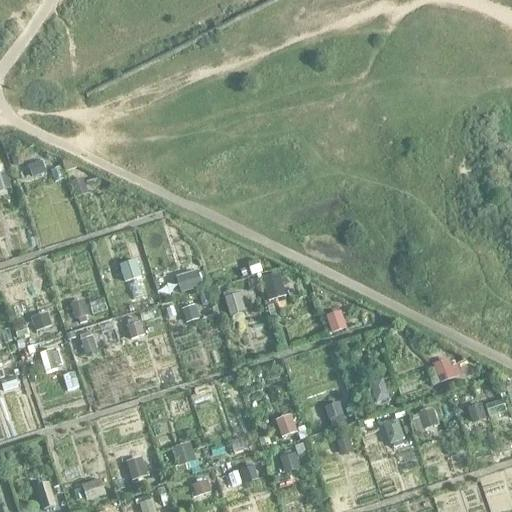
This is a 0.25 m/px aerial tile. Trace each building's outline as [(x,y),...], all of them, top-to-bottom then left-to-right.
[(19,154),(10,157),(14,168),(22,165),(19,154)] [(64,161),(61,162),(65,173),(77,169),(77,168),(64,161)] [(42,162),(28,167),(32,179),(46,174),(42,162)] [(0,175),(0,192),(11,189),(6,173),(5,174),(0,175)] [(82,179),(69,183),(75,199),(87,195),(82,179)] [(136,261),(119,266),(124,283),(141,278),(136,261)] [(197,271),(175,278),(180,295),(202,288),(197,271)] [(279,274),(261,279),(267,303),(286,298),(279,274)] [(239,294),(224,298),(230,318),(245,313),(239,294)] [(82,301),(70,305),(75,321),(88,317),(82,301)] [(193,307),(183,310),(187,324),(197,321),(193,307)] [(340,312),(325,317),(331,334),(346,329),(340,312)] [(47,313),(30,319),(35,333),(52,327),(47,313)] [(140,323),(126,328),(130,342),(144,337),(140,323)] [(73,333),(65,336),(67,342),(75,339),(73,333)] [(92,337),(80,341),(86,360),(98,356),(92,337)] [(23,341),(16,343),(18,351),(25,348),(23,341)] [(32,347),(27,348),(29,355),(35,353),(32,347)] [(53,350),(39,354),(45,374),(58,370),(53,350)] [(448,360),(433,366),(440,384),(455,379),(448,360)] [(382,379),(369,384),(376,404),(389,400),(382,379)] [(339,404),(324,408),(328,421),(329,420),(341,416),(343,416),(339,404)] [(481,405),(467,410),(472,425),(486,421),(481,405)] [(433,411),(418,415),(423,431),(438,426),(433,411)] [(290,416),(275,421),(281,439),(297,434),(290,416)] [(341,416),(329,420),(333,431),(345,427),(341,416)] [(397,426),(384,431),(390,445),(403,441),(397,426)] [(348,438),(336,442),(341,458),(353,454),(348,438)] [(244,439),(230,443),(233,454),(247,450),(244,439)] [(189,443),(171,449),(177,469),(196,463),(189,443)] [(295,454),(279,459),(284,475),(300,470),(295,454)] [(141,458),(126,463),(131,482),(147,477),(141,458)] [(254,468),(241,472),(245,485),(258,481),(254,468)] [(100,481),(81,487),(86,502),(105,496),(100,481)] [(207,481),(192,486),(195,498),(211,493),(207,481)] [(48,484),(36,488),(43,511),(56,507),(48,484)] [(155,511),(152,501),(139,505),(141,511),(155,511)]
